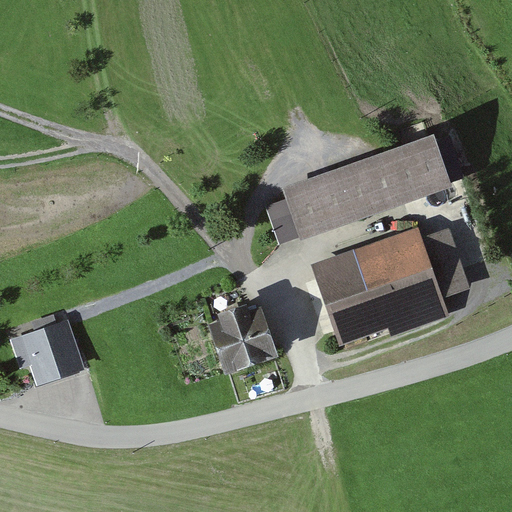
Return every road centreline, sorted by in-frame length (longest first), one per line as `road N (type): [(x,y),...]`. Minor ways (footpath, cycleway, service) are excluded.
road 1 (tertiary): [(0,422),(123,441),(220,425),(483,353),(511,337)]
road 2 (track): [(0,108),(62,134),(116,144),(243,234),(297,290),(318,398)]
